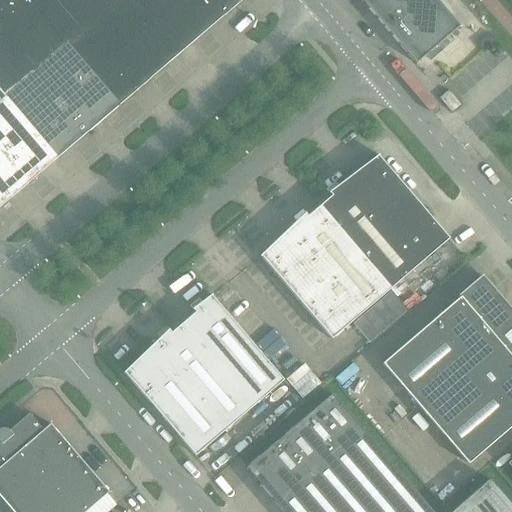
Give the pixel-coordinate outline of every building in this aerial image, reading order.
[(65,45),(52,30),(26,0),(0,0),(0,92),(4,97),(65,45)] [(26,0),(52,30),(86,0),(26,0)] [(178,55),(131,0),(86,0),(52,30),(65,45),(118,106),(178,55)] [(240,2),(238,0),(131,0),(178,55),(240,2)] [(436,0),(362,0),(366,3),(364,4),(415,64),(459,27),(436,0)] [(483,52),(495,41),(488,33),(476,44),(483,52)] [(118,106),(65,45),(4,97),(57,159),(117,107),(118,108),(119,107),(118,106)] [(460,105),(448,91),(439,99),(451,113),(460,105)] [(0,206),(57,159),(4,97),(0,100),(0,206)] [(448,240),(419,205),(378,156),(378,155),(328,193),(330,196),(318,206),(389,290),(448,240)] [(389,290),(318,206),(307,216),(304,213),(259,257),(259,258),(260,257),(331,340),(389,290)] [(511,312),(481,276),(458,297),(459,298),(382,364),(432,422),(467,464),(511,426),(511,312)] [(283,381),(212,297),(211,295),(191,310),(193,313),(185,321),(182,323),(253,406),(283,381)] [(253,406),(182,323),(171,334),(167,330),(122,373),(123,374),(124,374),(194,456),(253,406)] [(511,511),(511,507),(489,480),(451,511),(431,511),(342,408),(331,395),(245,468),(281,511),(511,511)] [(0,511),(84,511),(108,493),(49,424),(42,431),(28,414),(9,431),(6,429),(2,428),(0,428),(0,511)]
